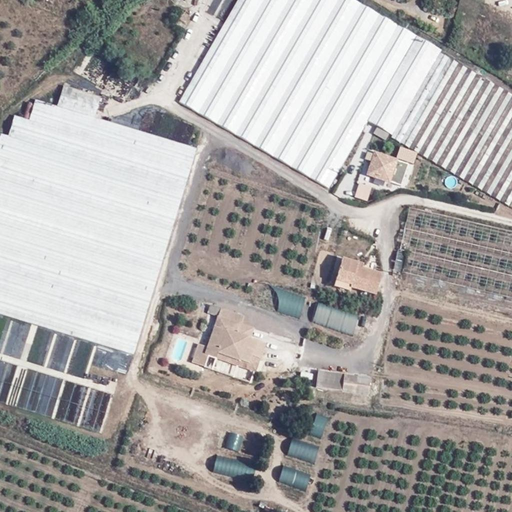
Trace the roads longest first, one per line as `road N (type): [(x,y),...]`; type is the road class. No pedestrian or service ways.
road 1 (track): [(301,511),(271,491),(276,434),(221,424),(198,455),(209,478),(265,495)]
road 2 (track): [(157,298),(210,129)]
road 3 (track): [(221,424),(164,398),(157,404),(152,414),(162,441),(198,455)]
road 4 (track): [(164,398),(133,381),(157,298)]
